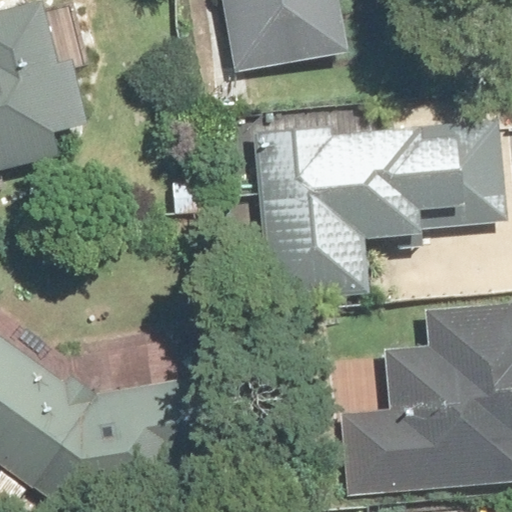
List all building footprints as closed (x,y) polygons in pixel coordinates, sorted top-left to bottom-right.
[(227,0),(239,74),(358,55),(349,0),(227,0)] [(0,169),(62,155),(58,136),(90,128),(60,3),(0,16),(0,169)] [(505,215),(500,128),(337,137),(336,125),(259,129),(269,293),(372,288),(369,238),(424,235),(424,219),(505,215)] [(347,413),(349,487),(511,481),(511,310),(433,313),(435,348),(390,349),(392,411),(347,413)] [(0,467),(49,503),(89,448),(70,386),(0,335),(0,467)]
